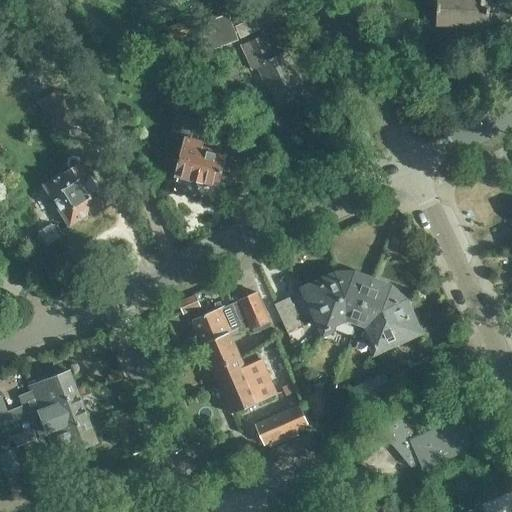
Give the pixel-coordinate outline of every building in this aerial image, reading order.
[(437,0),(436,22),(468,25),(468,28),(488,29),(488,27),(504,28),(511,23),(511,4),(500,13),(489,13),(490,1),(491,1),(491,0),(437,0)] [(255,11),(233,17),(238,35),(260,30),(255,11)] [(200,24),(209,50),(237,40),(228,14),(200,24)] [(306,92),(286,50),(274,56),(264,34),(242,44),(254,69),(261,66),(278,105),(306,92)] [(219,72),(226,86),(240,81),(234,66),(219,72)] [(63,133),(79,122),(58,89),(35,102),(56,134),(62,130),(63,133)] [(175,189),(194,194),(198,178),(204,179),(203,182),(218,186),(226,153),(235,156),(237,147),(206,139),(210,124),(187,117),(187,118),(179,116),(176,118),(170,136),(185,140),(176,174),(179,175),(175,189)] [(43,182),(70,225),(92,212),(94,214),(109,204),(82,160),(61,172),(56,174),(43,182)] [(351,274),(340,280),(339,280),(345,293),(343,296),(339,296),(328,328),(325,329),(327,335),(335,331),(336,327),(345,330),(348,321),(356,324),(372,281),(355,274),(351,274)] [(306,289),(325,329),(328,328),(339,296),(343,296),(345,293),(339,280),(340,280),(332,277),(306,289)] [(390,287),(372,281),(356,324),(365,327),(361,337),(369,340),(367,344),(371,351),(376,348),(375,345),(378,339),(388,315),(384,311),(385,308),(398,302),(397,302),(392,290),(390,287)] [(246,315),(252,328),(254,333),(271,325),(257,291),(239,300),(246,315)] [(183,310),(200,305),(196,292),(179,297),(183,310)] [(274,303),(287,331),(302,324),(290,297),(274,303)] [(201,342),(238,328),(248,324),(246,318),(240,320),(232,303),(228,305),(227,304),(222,306),(220,301),(214,303),(216,309),(191,319),(201,342)] [(375,345),(376,348),(417,330),(405,304),(398,302),(385,308),(384,311),(388,315),(378,339),(375,345)] [(238,328),(201,342),(218,382),(228,378),(223,365),(242,357),(232,336),(240,332),(238,328)] [(228,378),(218,382),(231,413),(277,393),(262,358),(246,365),(242,357),(223,365),(228,378)] [(353,388),(359,403),(410,381),(409,379),(412,377),(408,369),(406,370),(405,368),(380,380),(379,377),(353,388)] [(0,423),(30,412),(78,392),(70,371),(30,386),(31,390),(19,395),(23,405),(7,411),(1,395),(0,395),(0,423)] [(315,420),(330,413),(321,389),(305,396),(305,397),(300,399),(310,421),(315,419),(315,420)] [(88,418),(78,392),(30,412),(36,429),(33,430),(32,428),(11,436),(16,447),(50,433),(49,432),(88,418)] [(255,424),(263,444),(309,424),(300,404),(255,424)] [(420,462),(422,466),(471,444),(465,430),(458,417),(415,437),(391,409),(374,423),(411,467),(420,462)] [(49,432),(50,433),(55,446),(46,449),(53,467),(67,462),(64,454),(97,440),(88,418),(49,432)] [(267,451),(272,463),(317,443),(311,431),(312,425),(308,425),(308,432),(267,451)] [(7,477),(13,495),(21,492),(15,473),(21,471),(14,448),(0,452),(0,462),(5,477),(7,477)]
